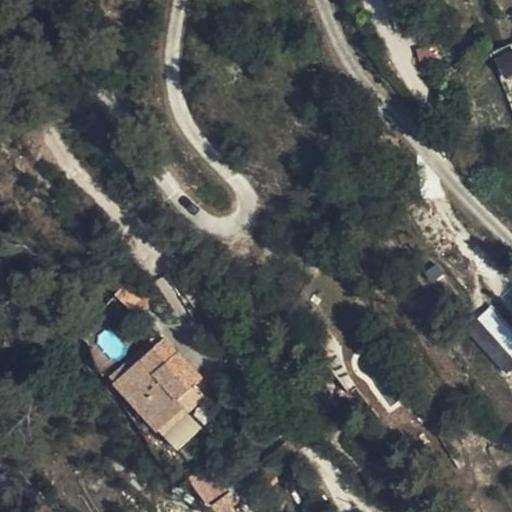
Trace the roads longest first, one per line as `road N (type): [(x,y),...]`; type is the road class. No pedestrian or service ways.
road 1 (track): [(51,0),(96,88),(165,186),(204,220),(235,225),(247,212),(243,184),(184,105),(173,62),(181,0)]
road 2 (track): [(322,0),(384,107),(511,243)]
